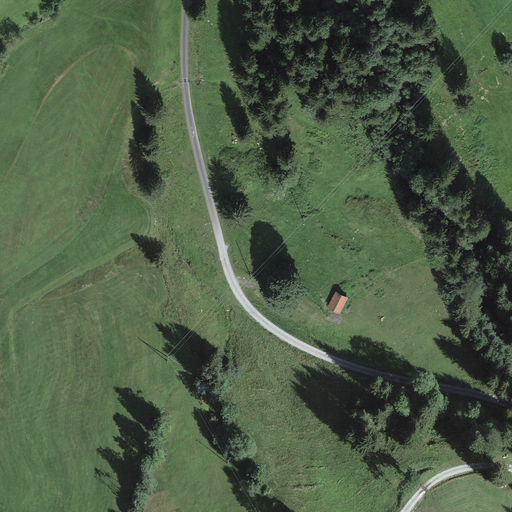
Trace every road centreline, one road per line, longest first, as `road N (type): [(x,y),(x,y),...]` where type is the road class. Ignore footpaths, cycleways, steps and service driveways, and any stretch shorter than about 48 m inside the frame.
road 1 (track): [(186,0),(189,113),(240,297),(292,341),(336,360),(511,407)]
road 2 (track): [(511,470),(489,465),(440,477),(405,511)]
